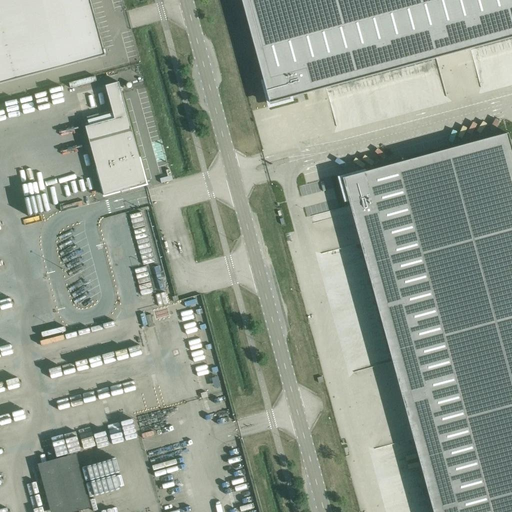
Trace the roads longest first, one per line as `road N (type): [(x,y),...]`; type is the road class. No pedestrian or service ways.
road 1 (unclassified): [(324,511),(184,0)]
road 2 (unknown): [(78,203),(51,212),(40,226),(58,298),(65,312),(83,319),(108,307),(83,219)]
